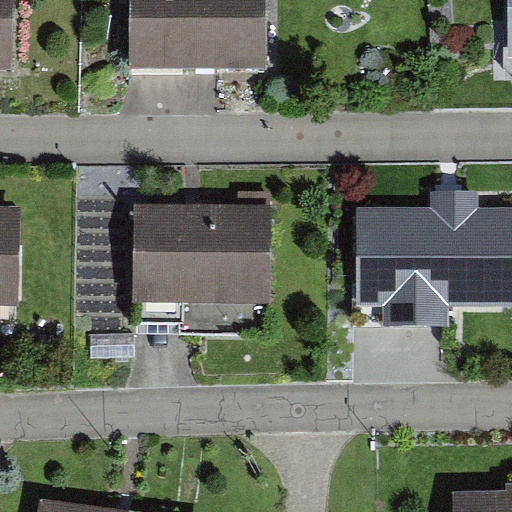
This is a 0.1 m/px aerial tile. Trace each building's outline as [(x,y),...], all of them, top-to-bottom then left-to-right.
[(0,0),(0,69),(15,70),(18,0),(0,0)] [(269,0),(131,0),(132,68),(269,69),(269,0)] [(511,306),(511,207),(480,207),(479,191),(432,192),(433,209),(357,209),(357,329),(452,329),(451,307),(511,306)] [(273,206),(137,205),(136,302),(183,302),(182,336),(271,337),(273,206)] [(21,207),(0,206),(0,303),(20,304),(21,207)] [(136,333),(90,335),(91,360),(137,359),(136,333)] [(507,489),(453,491),(453,511),(511,511),(511,483),(507,483),(507,489)] [(143,511),(43,499),(40,511),(143,511)]
